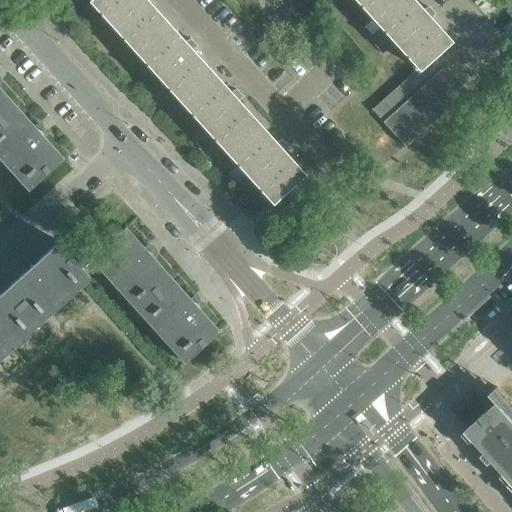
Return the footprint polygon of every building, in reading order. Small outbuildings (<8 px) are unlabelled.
[(87,0),(133,50),(166,20),(147,0),(87,0)] [(354,0),(371,18),(390,0),(354,0)] [(390,0),(371,18),(417,69),(434,54),(450,39),(430,18),(434,13),(427,7),(423,9),(414,0),(390,0)] [(511,0),(494,0),(511,19),(511,0)] [(185,42),(166,20),(133,50),(179,101),(212,71),(193,50),(196,46),(190,39),(185,42)] [(417,69),(407,78),(372,109),(371,108),(371,109),(374,112),(381,121),(405,147),(406,146),(453,103),(454,103),(467,91),(434,54),(417,69)] [(231,92),(212,71),(179,101),(224,151),(257,121),(238,100),(242,96),(235,89),(231,92)] [(0,119),(15,105),(13,106),(0,91),(0,119)] [(16,106),(15,105),(0,119),(0,156),(5,161),(3,163),(4,164),(5,162),(28,187),(26,189),(27,189),(62,157),(62,156),(60,158),(42,138),(44,136),(43,135),(41,137),(33,128),(35,127),(34,126),(32,127),(14,107),(16,106)] [(281,140),(276,142),(257,121),(224,151),(271,202),(304,172),(284,150),(287,146),(281,140)] [(90,259),(81,267),(87,274),(98,264),(114,282),(112,284),(113,285),(115,283),(137,308),(135,309),(136,310),(171,278),(171,277),(169,279),(151,259),(153,258),(152,257),(151,258),(143,249),(144,248),(143,247),(142,248),(124,228),(125,227),(125,226),(89,258),(90,259)] [(5,287),(4,287),(37,323),(37,322),(35,320),(60,298),(62,300),(63,299),(61,297),(86,275),(88,276),(89,276),(87,274),(81,267),(56,240),(56,241),(57,243),(37,261),(36,259),(35,260),(36,261),(27,269),(26,268),(25,269),(26,271),(7,288),(5,287)] [(172,278),(171,278),(136,310),(138,309),(160,334),(159,335),(159,336),(161,334),(184,359),(182,361),(183,362),(218,330),(217,329),(216,330),(198,311),(199,309),(199,308),(197,309),(189,300),(190,299),(190,298),(188,300),(170,280),(172,278)] [(36,323),(37,323),(4,287),(4,288),(6,289),(0,294),(0,352),(9,344),(10,346),(11,345),(10,344),(35,321),(36,323)] [(494,459),(511,479),(511,404),(497,387),(483,400),(490,408),(467,429),(486,451),(483,454),(483,455),(480,457),(487,465),(490,462),(494,459)]
